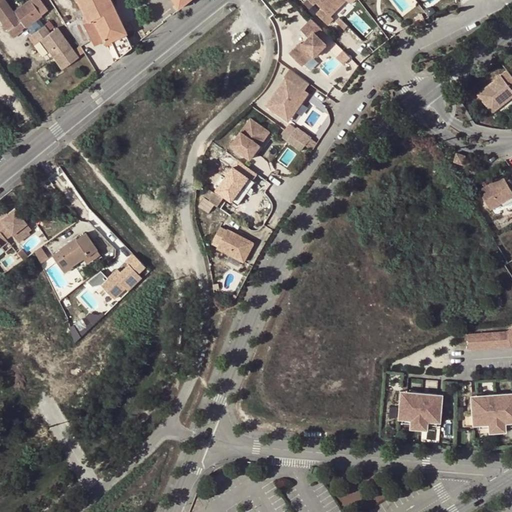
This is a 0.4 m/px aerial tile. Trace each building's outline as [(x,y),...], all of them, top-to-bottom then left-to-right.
[(41,14),(49,8),(42,0),(26,0),(12,10),(4,0),(0,0),(0,21),(6,29),(11,36),(24,27),(26,25),(39,16),(41,14)] [(83,22),(92,40),(94,45),(104,42),(105,44),(111,41),(119,58),(131,48),(125,35),(127,34),(126,32),(129,30),(127,24),(123,26),(112,0),(174,0),(179,8),(189,0),(77,0),(81,8),(87,21),(83,22)] [(310,0),(314,3),(316,1),(322,7),(316,12),(327,23),(333,17),(330,14),(344,0),(310,0)] [(413,17),(416,22),(425,18),(422,12),(413,17)] [(26,25),(32,34),(45,25),(39,16),(26,25)] [(288,53),(301,65),(312,54),(314,56),(326,43),(316,34),(321,29),(311,18),(300,29),(308,36),(302,43),(300,41),(288,53)] [(82,20),(67,27),(79,46),(80,46),(92,40),(83,22),(82,20)] [(41,37),(51,30),(47,24),(45,25),(32,34),(29,36),(34,43),(41,37)] [(51,30),(41,37),(49,49),(63,68),(80,55),(75,48),(59,25),(51,30)] [(49,49),(41,37),(34,43),(42,55),(49,49)] [(84,53),(80,46),(79,46),(75,48),(80,55),(84,53)] [(343,64),(350,57),(343,50),(336,57),(343,64)] [(305,79),(289,68),(284,75),(285,76),(265,104),(275,111),(278,107),(286,114),(304,89),(300,86),(305,79)] [(511,73),(508,69),(479,93),(493,112),(510,99),(507,95),(511,90),(511,73)] [(300,86),(304,89),(309,82),(305,79),(300,86)] [(308,92),(304,89),(286,114),(278,107),(275,111),(288,120),(308,92)] [(250,116),(231,144),(251,158),(260,143),(258,141),(267,128),(250,116)] [(288,124),(283,130),(294,139),(304,146),(310,151),(315,144),(309,140),(309,139),(295,128),(295,129),(288,124)] [(270,130),(267,128),(258,141),(260,143),(270,130)] [(294,139),(283,130),(279,136),(289,145),(294,139)] [(294,139),(289,145),(299,152),(304,146),(294,139)] [(456,153),(453,163),(464,166),(466,156),(456,153)] [(255,171),(243,163),(239,170),(232,165),(216,189),(231,200),(233,197),(248,177),(252,179),(257,172),(255,171)] [(507,179),(504,174),(480,188),(491,207),(511,195),(511,187),(511,186),(507,179)] [(250,181),(252,179),(248,177),(233,197),(239,202),(253,183),(250,181)] [(205,185),(200,193),(203,196),(213,203),(217,205),(222,197),(205,185)] [(213,203),(203,196),(197,204),(207,211),(213,203)] [(0,233),(5,239),(12,234),(18,242),(30,233),(28,231),(31,229),(14,208),(6,213),(0,218),(0,233)] [(219,225),(212,239),(219,242),(217,247),(243,260),(253,241),(226,228),(226,229),(219,225)] [(86,256),(96,249),(84,232),(75,238),(74,236),(58,247),(58,249),(52,254),(64,271),(72,265),(71,264),(81,257),(86,254),(86,256)] [(0,264),(15,252),(0,233),(0,264)] [(22,248),(15,252),(21,260),(27,256),(22,248)] [(98,253),(96,249),(86,256),(86,254),(81,257),(85,261),(98,253)] [(145,266),(133,254),(124,262),(127,265),(122,271),(118,267),(99,285),(113,299),(124,288),(127,292),(141,279),(137,274),(145,266)] [(82,328),(90,322),(86,314),(77,319),(82,328)] [(511,344),(511,326),(506,330),(467,333),(468,348),(510,345),(511,344)] [(436,393),(407,391),(405,407),(399,406),(398,418),(401,418),(437,421),(440,421),(441,410),(435,410),(436,393)] [(511,392),(476,395),(477,413),(472,413),(472,425),(478,424),(511,421),(511,392)] [(437,421),(401,418),(401,422),(410,423),(409,427),(427,429),(427,425),(436,426),(437,421)] [(511,421),(478,424),(478,428),(488,428),(489,432),(505,431),(505,428),(511,427),(511,421)]
